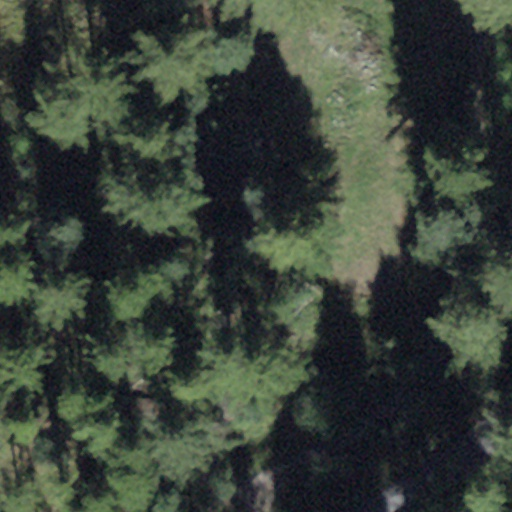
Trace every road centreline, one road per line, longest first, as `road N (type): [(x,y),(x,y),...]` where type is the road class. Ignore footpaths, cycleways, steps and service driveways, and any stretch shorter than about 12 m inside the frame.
road 1 (track): [(281,511),(286,498),(422,389),(511,278),(493,0)]
road 2 (unclassified): [(366,511),(459,455),(511,408)]
